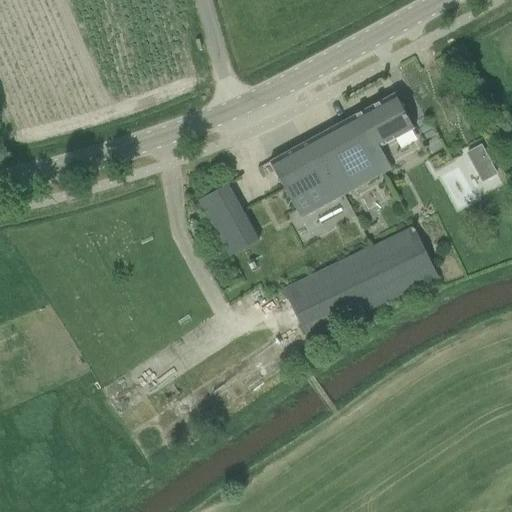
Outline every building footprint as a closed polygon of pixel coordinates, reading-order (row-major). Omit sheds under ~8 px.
[(389,141),(400,135),(413,128),(395,94),(320,135),(350,191),(390,169),(378,148),(389,141)] [(300,218),(350,191),(320,135),(270,162),(300,218)] [(466,153),(482,183),(498,174),(481,145),(466,153)] [(199,201),(229,256),(258,242),(228,185),(199,201)] [(414,226),(284,287),(309,339),(439,277),(414,226)]
